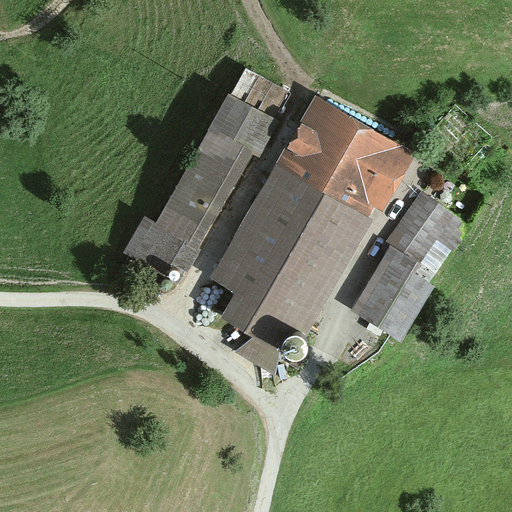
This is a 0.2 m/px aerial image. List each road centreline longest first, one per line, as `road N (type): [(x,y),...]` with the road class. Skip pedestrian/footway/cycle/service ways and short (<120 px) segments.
road 1 (track): [(0,300),(101,301),(142,313),(281,401),(289,450),(272,511)]
road 2 (track): [(247,0),(291,76),(300,109),(170,331)]
